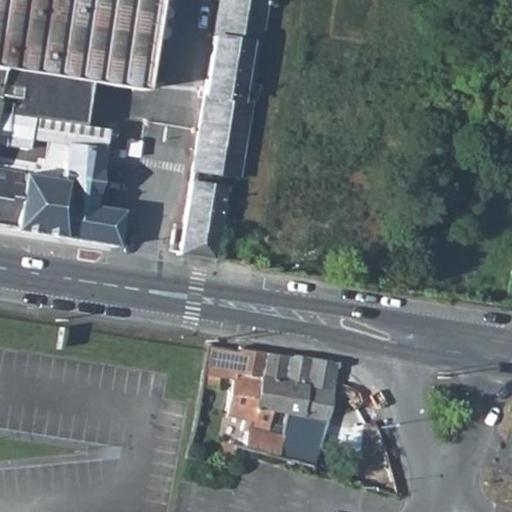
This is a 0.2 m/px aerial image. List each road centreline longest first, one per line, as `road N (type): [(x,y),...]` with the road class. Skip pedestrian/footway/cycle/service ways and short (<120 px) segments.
road 1 (secondary): [(410,338),(0,270)]
road 2 (residential): [(410,338),(402,373),(437,495)]
road 3 (residential): [(437,495),(458,468),(502,351)]
